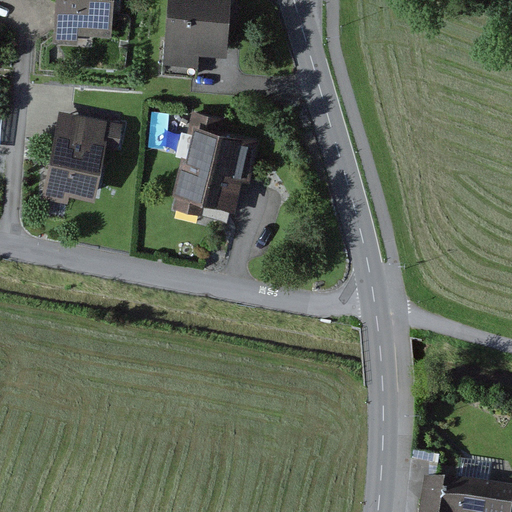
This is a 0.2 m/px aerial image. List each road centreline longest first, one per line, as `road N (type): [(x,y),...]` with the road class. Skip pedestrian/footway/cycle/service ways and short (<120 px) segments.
road 1 (residential): [(0,245),(319,306),(375,307)]
road 2 (tertiary): [(293,0),(375,307)]
road 3 (tertiary): [(375,307),(382,390),(376,511)]
road 4 (track): [(375,307),(511,346)]
